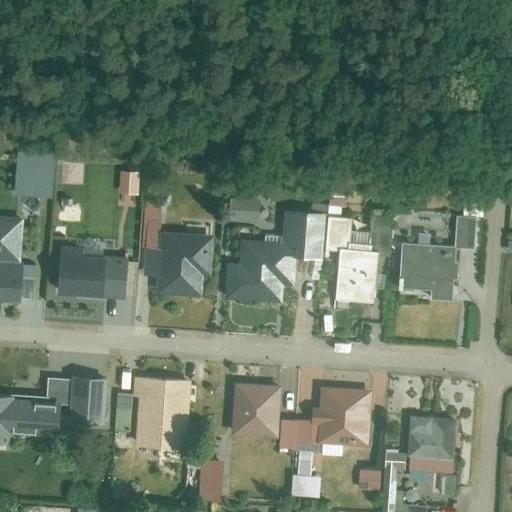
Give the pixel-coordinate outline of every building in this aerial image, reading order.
[(236,239),(231,292),(294,297),(297,261),(318,263),(322,213),(281,209),(278,242),(236,239)] [(338,257),(336,299),(386,301),(388,252),(390,213),(373,212),(371,249),(349,248),(350,220),(327,219),(325,256),(338,257)] [(479,214),(457,212),(455,243),(401,240),(398,298),(455,301),(459,250),(477,251),(479,214)] [(22,217),(0,215),(0,295),(17,297),(22,217)] [(165,240),(162,289),(206,292),(209,243),(165,240)] [(81,246),(57,245),(55,292),(124,295),(126,255),(83,253),(81,246)] [(0,397),(0,444),(63,448),(67,379),(38,377),(37,400),(0,397)] [(187,450),(190,383),(138,381),(135,448),(187,450)] [(281,389),(234,387),(231,441),(371,448),(374,394),(321,391),(320,419),(279,417),(281,389)] [(457,474),(460,420),(408,418),(405,472),(457,474)] [(227,465),(202,464),(201,495),(227,495),(227,465)] [(359,471),(359,488),(380,489),(380,472),(359,471)] [(290,484),(289,494),(311,495),(312,485),(290,484)] [(430,493),(402,491),(401,505),(429,507),(430,493)]
